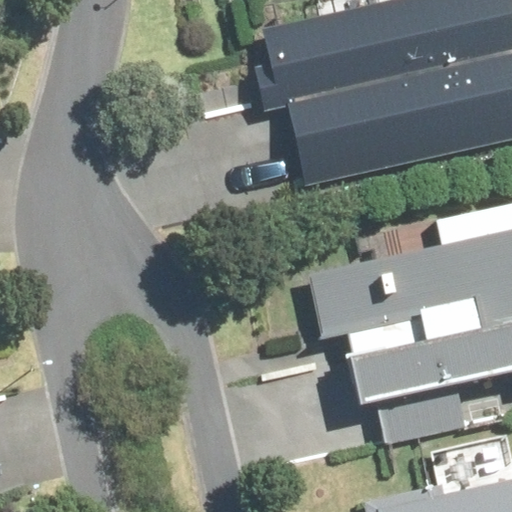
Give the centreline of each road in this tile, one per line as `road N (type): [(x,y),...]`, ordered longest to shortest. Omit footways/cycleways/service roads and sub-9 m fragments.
road 1 (residential): [(87,173),(168,315),(214,511)]
road 2 (residential): [(100,511),(61,325),(87,173)]
road 3 (residential): [(90,0),(87,173)]
